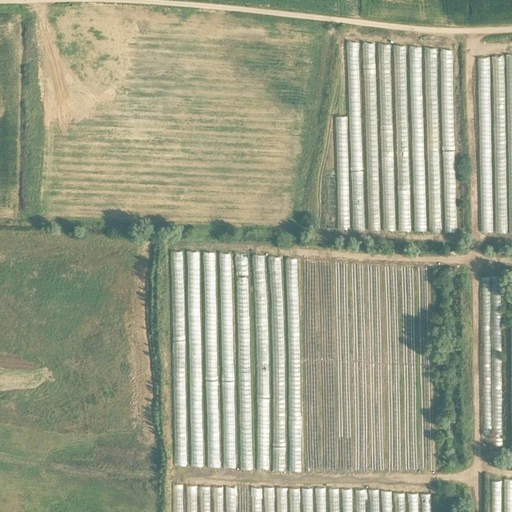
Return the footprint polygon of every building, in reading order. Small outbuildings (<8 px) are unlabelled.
[(348,42),(348,55),(358,55),(358,41),(348,42)] [(495,174),(497,232),(507,232),(505,181),(500,182),(500,174),(495,174)] [(456,231),(455,181),(444,182),(446,231),(456,231)] [(484,231),(492,231),(490,181),(483,181),(484,231)] [(384,230),(395,229),(394,194),(383,194),(384,230)] [(426,230),(425,194),(421,194),(422,202),(415,203),(416,230),(426,230)] [(369,200),(369,229),(380,229),(379,199),(369,200)] [(433,200),(429,200),(430,231),(441,231),(440,208),(433,208),(433,200)] [(400,230),(410,230),(410,203),(399,203),(400,230)] [(364,228),(364,207),(354,206),(353,228),(364,228)] [(339,228),(349,228),(349,213),(340,212),(339,228)] [(172,260),(182,260),(183,251),(172,251),(172,260)] [(497,300),(501,300),(501,276),(489,276),(489,292),(497,292),(497,300)] [(285,469),(285,453),(275,453),(275,469),(285,469)] [(423,507),(427,507),(427,511),(428,511),(431,511),(430,494),(422,494),(423,507)]
